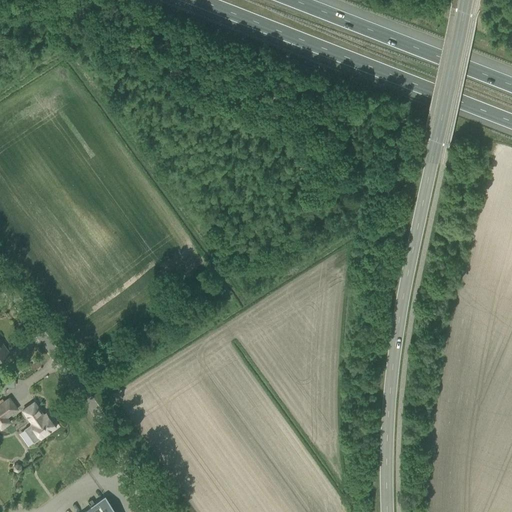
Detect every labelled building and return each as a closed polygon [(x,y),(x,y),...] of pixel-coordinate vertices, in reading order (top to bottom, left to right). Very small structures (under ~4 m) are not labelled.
[(0,359),(9,353),(0,340),(0,359)] [(19,410),(9,396),(0,402),(0,429),(1,431),(12,423),(8,418),(19,410)] [(26,408),(23,410),(31,421),(32,421),(33,422),(31,424),(24,429),(34,443),(41,438),(48,433),(56,427),(46,413),(44,415),(34,402),(26,408)] [(63,493),(66,497),(88,483),(85,478),(63,493)] [(84,511),(115,511),(105,497),(84,511)]
